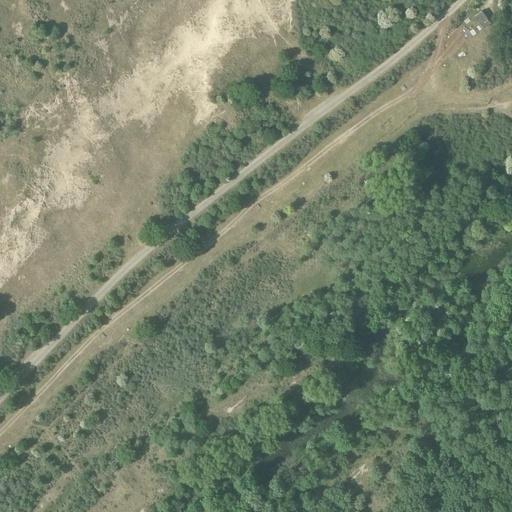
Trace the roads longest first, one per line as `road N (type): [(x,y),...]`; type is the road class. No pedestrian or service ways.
road 1 (track): [(0,435),(94,337),(255,203),(409,92),(431,62),(443,16)]
road 2 (track): [(0,398),(134,260),(337,99)]
road 3 (track): [(337,99),(443,16)]
